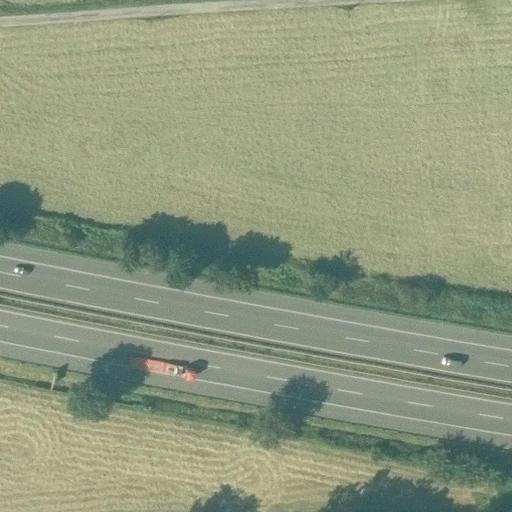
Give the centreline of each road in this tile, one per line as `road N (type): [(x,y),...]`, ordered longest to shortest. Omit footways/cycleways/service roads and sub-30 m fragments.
road 1 (motorway): [(511,352),(0,251)]
road 2 (motorway): [(0,317),(511,413)]
road 3 (residential): [(222,0),(0,14)]
